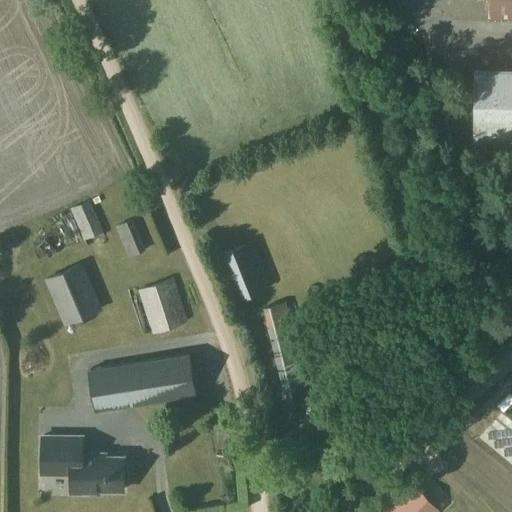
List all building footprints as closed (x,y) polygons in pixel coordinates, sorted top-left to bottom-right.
[(511,0),(488,0),(489,20),(511,20),(511,0)] [(511,69),(475,69),(474,141),(511,141),(511,69)] [(90,200),(71,208),(86,247),(106,239),(90,200)] [(134,220),(117,226),(128,257),(146,250),(134,220)] [(499,235),(473,236),(473,252),(499,252),(499,235)] [(253,241),(214,256),(232,304),(272,288),(253,241)] [(85,262),(44,278),(63,326),(104,310),(85,262)] [(174,278),(138,290),(153,335),(188,323),(174,278)] [(286,303),(262,309),(288,410),(312,404),(286,303)] [(96,410),(195,394),(189,353),(90,369),(96,410)] [(99,489),(123,489),(123,483),(127,479),(127,467),(123,463),(123,457),(98,456),(98,453),(82,453),(82,436),(43,436),(43,474),(72,474),(72,492),(99,493),(99,489)] [(320,436),(299,440),(302,456),(323,452),(320,436)] [(410,511),(393,493),(372,511),(410,511)]
